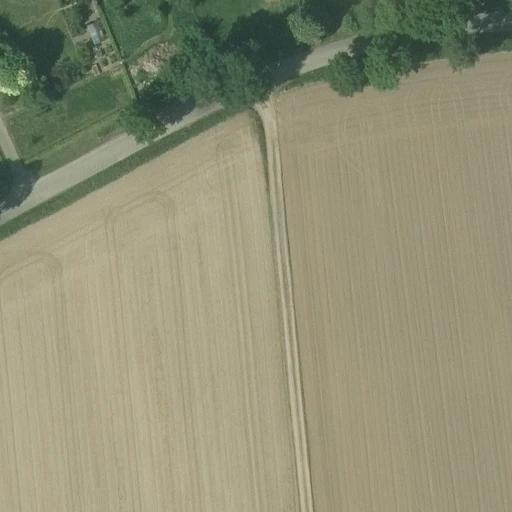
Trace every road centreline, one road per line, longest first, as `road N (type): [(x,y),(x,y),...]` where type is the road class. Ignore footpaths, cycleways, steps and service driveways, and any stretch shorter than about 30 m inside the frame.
road 1 (residential): [(511,26),(408,34),(266,73),(0,214)]
road 2 (track): [(307,511),(266,73)]
